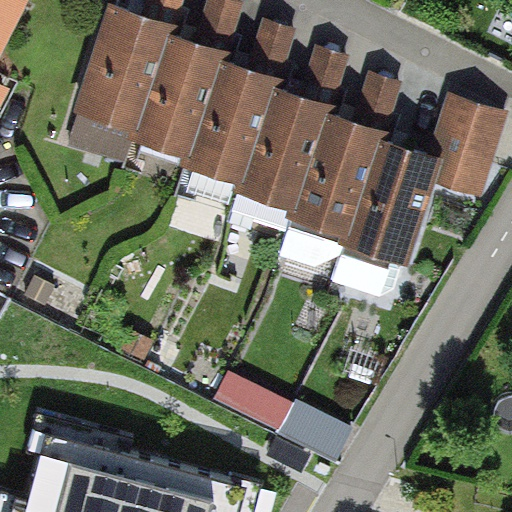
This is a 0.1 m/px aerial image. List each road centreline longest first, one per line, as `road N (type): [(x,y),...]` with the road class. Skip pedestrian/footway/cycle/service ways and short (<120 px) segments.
road 1 (residential): [(342,511),(511,228)]
road 2 (residential): [(326,0),(511,92)]
